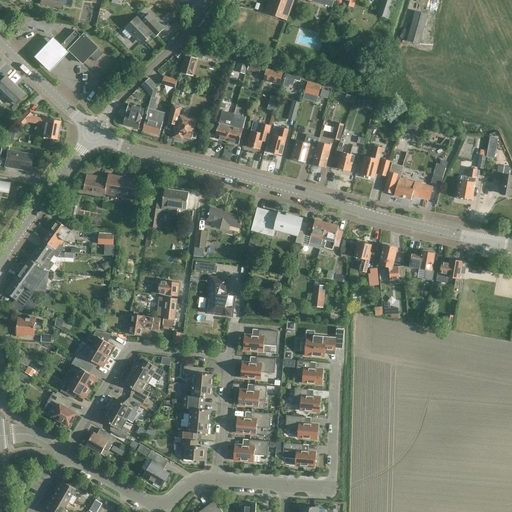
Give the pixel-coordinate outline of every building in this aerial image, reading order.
[(294,0),(268,0),(264,11),(288,19),(294,0)] [(380,0),(376,14),(388,18),(394,1),(392,0),(380,0)] [(428,14),(415,10),(406,40),(419,44),(428,14)] [(181,11),(174,18),(180,25),(187,18),(181,11)] [(133,35),(142,43),(152,33),(155,36),(163,29),(152,18),(145,25),(137,17),(126,28),(123,32),(129,38),(133,35)] [(74,30),(59,46),(65,52),(68,50),(82,63),(89,55),(95,61),(102,53),(83,34),(81,36),(74,30)] [(65,52),(59,46),(51,39),(35,56),(49,71),(66,53),(65,52)] [(181,50),(175,55),(179,58),(184,53),(181,50)] [(185,55),(180,72),(193,76),(198,59),(185,55)] [(248,63),(238,60),(235,71),(245,74),(248,63)] [(262,65),(249,62),(247,70),(259,73),(262,65)] [(267,70),(264,81),(279,85),(282,74),(267,70)] [(0,90),(15,104),(24,94),(5,76),(0,81),(0,90)] [(163,76),(161,84),(175,88),(177,80),(163,76)] [(152,95),(154,85),(148,78),(142,85),(152,95)] [(320,88),(307,84),(305,94),(317,97),(320,88)] [(148,114),(143,131),(159,135),(166,113),(154,110),(157,99),(151,97),(147,114),(148,114)] [(293,100),(288,119),(294,120),(299,102),(293,100)] [(129,104),(128,108),(123,125),(139,129),(145,109),(129,104)] [(184,137),(192,139),(192,137),(196,138),(198,133),(194,132),(197,120),(179,115),(181,107),(173,104),(168,123),(177,125),(176,127),(177,127),(174,137),(183,140),(184,137)] [(41,128),(44,129),(43,137),(56,140),(60,121),(36,117),(30,116),(31,115),(26,110),(19,119),(23,124),(26,121),(42,124),(41,128)] [(215,138),(227,141),(231,127),(234,113),(223,110),(215,138)] [(238,128),(231,127),(227,141),(239,144),(246,117),(241,116),(240,122),(238,128)] [(339,140),(344,125),(337,123),(332,138),(339,140)] [(259,133),(252,130),(247,146),(260,150),(263,141),(267,143),(271,126),(262,124),(259,133)] [(306,162),(313,164),(316,151),(310,149),(315,129),(309,127),(305,142),(297,140),(292,158),(306,162)] [(282,156),(289,129),(282,128),(279,136),(273,135),(268,152),(282,156)] [(498,145),(499,139),(491,137),(490,144),(498,145)] [(317,147),(316,151),(313,164),(326,168),(333,141),(327,139),(325,149),(317,147)] [(28,170),(31,155),(8,151),(9,147),(1,145),(0,152),(0,158),(6,159),(5,166),(28,170)] [(353,146),(351,154),(342,152),(344,148),(338,146),(334,161),(339,163),(338,169),(350,172),(353,163),(355,164),(359,147),(353,146)] [(375,178),(383,148),(375,146),(372,157),(365,156),(360,174),(375,178)] [(480,149),(479,155),(477,167),(484,168),(487,150),(480,149)] [(386,177),(390,163),(391,161),(384,159),(379,175),(386,177)] [(403,167),(390,163),(386,177),(383,191),(395,194),(394,195),(411,200),(413,194),(429,199),(433,187),(399,178),(403,167)] [(440,186),(446,166),(436,163),(430,183),(440,186)] [(511,195),(511,179),(503,178),(504,166),(498,165),(496,179),(501,180),(499,195),(511,197),(511,195)] [(472,200),(477,169),(470,168),(468,181),(460,180),(457,197),(472,200)] [(134,199),(138,180),(109,174),(108,178),(87,174),(84,190),(134,199)] [(0,197),(6,198),(9,182),(0,180),(0,197)] [(187,210),(189,193),(165,189),(164,192),(159,191),(156,209),(152,208),(149,226),(159,228),(162,210),(175,213),(176,208),(187,210)] [(220,210),(210,208),(207,219),(213,221),(212,226),(227,230),(227,229),(238,232),(242,217),(219,211),(220,210)] [(302,222),(303,219),(279,213),(278,215),(257,210),(251,231),(274,237),(275,230),(297,235),(296,242),(302,243),(307,223),(302,222)] [(307,246),(319,249),(320,245),(326,223),(314,220),(307,246)] [(72,231),(57,221),(50,230),(64,241),(68,243),(71,239),(67,236),(72,231)] [(319,249),(320,245),(324,246),(323,248),(332,251),(333,246),(338,247),(341,231),(337,230),(338,226),(326,223),(320,245),(319,249)] [(64,241),(50,230),(43,240),(61,253),(62,253),(65,248),(61,245),(64,241)] [(196,230),(195,239),(194,247),(203,248),(204,240),(206,231),(196,230)] [(93,234),(81,233),(80,243),(93,244),(93,234)] [(113,234),(99,233),(98,244),(113,244),(113,234)] [(43,240),(29,260),(44,270),(45,268),(50,271),(55,264),(51,261),(55,255),(58,257),(74,258),(74,253),(62,253),(61,253),(43,240)] [(366,272),(371,253),(368,252),(370,244),(358,241),(354,256),(362,259),(359,270),(366,272)] [(380,258),(378,265),(388,268),(389,280),(398,280),(398,284),(404,283),(403,266),(392,267),(397,248),(383,244),(380,258)] [(434,253),(422,251),(421,255),(412,254),(409,266),(429,270),(428,273),(425,272),(424,279),(431,281),(433,271),(431,271),(434,253)] [(37,280),(44,270),(29,260),(15,279),(31,290),(33,292),(46,293),(48,282),(38,281),(37,280)] [(439,273),(447,274),(447,277),(455,279),(453,292),(458,293),(461,280),(458,279),(461,262),(450,260),(449,264),(441,262),(439,273)] [(379,285),(377,268),(370,268),(370,273),(368,273),(369,285),(379,285)] [(210,290),(207,312),(232,316),(235,295),(221,293),(221,291),(226,292),(227,278),(210,276),(208,290),(210,290)] [(15,279),(6,292),(16,299),(11,307),(28,312),(33,306),(24,299),(31,290),(15,279)] [(178,296),(179,283),(167,282),(167,283),(165,283),(163,294),(178,296)] [(322,307),(325,287),(314,285),(311,305),(322,307)] [(174,327),(174,320),(175,320),(177,299),(165,298),(159,297),(157,316),(163,316),(163,319),(164,319),(163,326),(174,327)] [(140,334),(141,326),(159,329),(160,318),(133,314),(132,316),(127,315),(125,329),(130,330),(130,332),(140,334)] [(454,317),(448,316),(446,329),(452,330),(454,317)] [(18,318),(16,335),(25,336),(25,334),(34,335),(34,328),(43,329),(44,320),(35,320),(35,318),(30,317),(29,319),(18,318)] [(56,318),(54,326),(58,327),(63,319),(56,318)] [(277,346),(278,331),(258,329),(258,336),(244,335),(243,350),(263,351),(263,345),(277,346)] [(92,347),(109,357),(115,346),(105,341),(110,333),(96,330),(91,338),(95,340),(92,347)] [(173,332),(172,342),(179,343),(180,333),(173,332)] [(52,343),(53,334),(41,333),(40,341),(52,343)] [(304,355),(324,357),(325,349),(335,350),(336,338),(314,336),(314,339),(306,338),(305,343),(301,343),(301,350),(305,350),(304,355)] [(103,367),(109,357),(92,347),(87,344),(83,351),(78,353),(75,357),(90,366),(93,361),(103,367)] [(90,366),(75,357),(71,363),(79,368),(73,378),(91,388),(97,377),(87,372),(90,366)] [(242,362),(241,377),(260,379),(261,372),(274,373),(275,359),(256,357),(255,363),(242,362)] [(144,360),(141,365),(135,361),(131,367),(132,368),(130,372),(148,383),(152,377),(159,381),(164,372),(144,360)] [(302,383),(322,384),(323,369),(310,368),(310,362),(297,360),(296,375),(303,376),(302,383)] [(192,384),(212,386),(213,374),(199,373),(200,367),(184,366),(183,375),(185,377),(193,378),(192,384)] [(35,371),(29,367),(25,374),(31,377),(35,371)] [(144,389),(148,383),(130,372),(127,377),(126,376),(123,382),(134,389),(130,397),(141,403),(143,404),(150,393),(144,389)] [(32,379),(21,373),(18,379),(29,385),(32,379)] [(91,388),(73,378),(68,387),(64,385),(61,391),(72,397),(75,392),(85,398),(91,388)] [(211,398),(212,386),(192,384),(192,391),(186,390),(183,392),(183,401),(197,403),(197,397),(211,398)] [(253,391),(239,390),(238,405),(258,406),(259,400),(265,400),(267,385),(254,384),(253,391)] [(295,388),(293,403),(300,403),(300,410),(320,412),(321,397),(307,396),(308,389),(295,388)] [(52,418),(53,417),(68,426),(76,413),(67,408),(70,402),(53,392),(47,402),(48,402),(42,412),(52,418)] [(136,412),(141,403),(130,397),(125,404),(114,398),(110,404),(111,404),(108,408),(127,419),(132,422),(138,413),(136,412)] [(196,409),(197,403),(183,401),(182,411),(184,413),(190,413),(189,419),(183,418),(183,419),(192,420),(209,422),(210,410),(196,409)] [(127,419),(108,408),(106,413),(105,412),(101,418),(113,425),(110,430),(125,439),(130,430),(123,426),(127,419)] [(251,418),(237,417),(236,432),(256,434),(256,427),(269,428),(271,414),(251,412),(251,418)] [(297,438),(317,439),(318,424),(305,423),(305,417),(286,415),(285,430),(298,431),(297,438)] [(209,422),(192,420),(183,419),(182,426),(180,426),(178,428),(178,437),(198,439),(199,433),(208,434),(209,422)] [(108,450),(116,437),(111,434),(107,440),(93,432),(86,445),(100,454),(104,448),(108,450)] [(183,458),(192,459),(204,460),(205,454),(206,454),(206,448),(193,446),(194,440),(181,439),(180,446),(180,450),(184,451),(183,458)] [(235,445),(233,460),(253,461),(254,455),(267,456),(268,441),(249,439),(248,446),(235,445)] [(295,465),(315,467),(316,452),(302,451),(303,444),(284,442),(282,457),(296,458),(295,465)] [(152,484),(160,488),(169,473),(163,470),(168,460),(151,450),(147,456),(153,460),(144,476),(153,482),(152,484)] [(56,490),(74,501),(76,497),(72,495),(76,489),(79,491),(82,486),(70,479),(67,484),(61,480),(56,490)] [(56,490),(50,499),(65,508),(68,502),(72,504),(74,501),(56,490)] [(50,499),(45,509),(50,511),(62,511),(65,508),(50,499)] [(97,511),(103,503),(96,499),(90,510),(89,511),(90,511),(97,511)] [(222,511),(214,500),(209,504),(209,505),(203,510),(201,511),(222,511)] [(255,511),(256,503),(242,502),(241,511),(255,511)]
